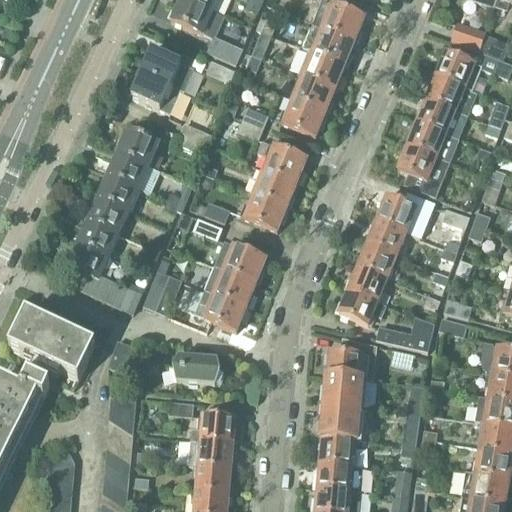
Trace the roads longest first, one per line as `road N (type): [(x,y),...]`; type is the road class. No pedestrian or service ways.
road 1 (residential): [(271,511),(292,317),(418,0)]
road 2 (residential): [(0,282),(131,0)]
road 3 (tertiary): [(0,171),(74,0)]
